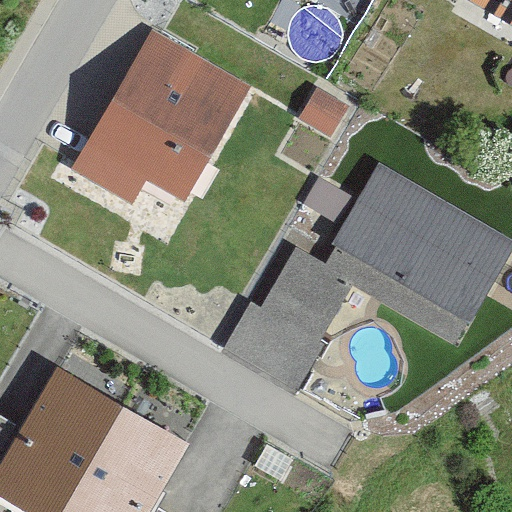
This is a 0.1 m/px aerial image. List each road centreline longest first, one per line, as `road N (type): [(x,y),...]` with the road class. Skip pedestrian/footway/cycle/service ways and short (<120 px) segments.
road 1 (residential): [(0,259),(332,449)]
road 2 (residential): [(0,123),(73,0)]
